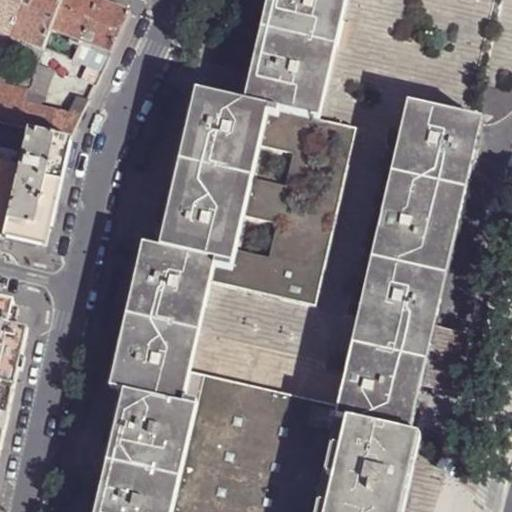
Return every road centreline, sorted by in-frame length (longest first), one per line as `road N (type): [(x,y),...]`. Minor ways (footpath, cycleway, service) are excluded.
road 1 (residential): [(176,0),(102,153),(72,287)]
road 2 (residential): [(72,287),(21,511)]
road 3 (unknown): [(262,203),(278,167),(366,114)]
